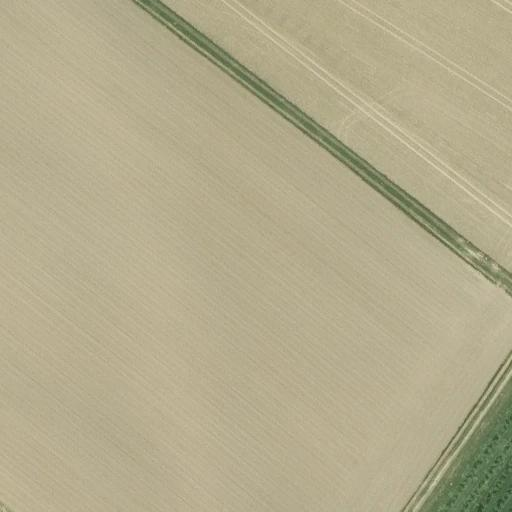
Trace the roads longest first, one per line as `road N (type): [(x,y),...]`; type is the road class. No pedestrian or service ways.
road 1 (track): [(511,279),(153,0)]
road 2 (track): [(511,365),(409,511)]
